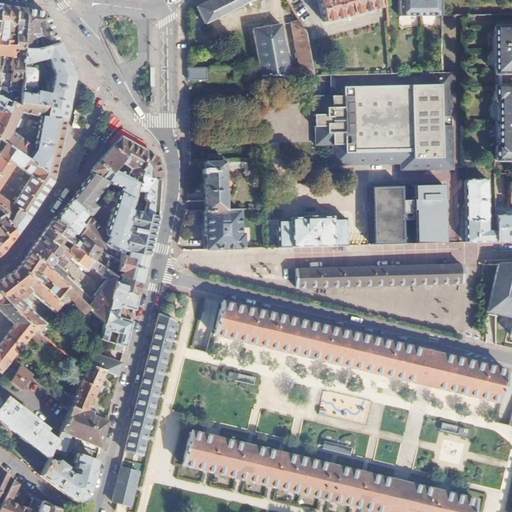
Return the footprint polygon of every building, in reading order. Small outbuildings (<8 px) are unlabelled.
[(253,0),(210,0),(194,9),(203,25),(243,4),(253,0)] [(375,0),(316,0),(322,22),(378,8),(375,0)] [(436,0),(398,0),(398,15),(437,15),(436,0)] [(13,8),(5,7),(0,39),(0,95),(1,96),(7,57),(13,8)] [(13,8),(7,57),(1,96),(12,101),(20,105),(20,102),(21,69),(21,53),(22,10),(13,8)] [(45,13),(22,10),(21,53),(59,44),(45,13)] [(245,22),(247,28),(261,25),(259,18),(245,22)] [(297,22),(289,23),(299,78),(312,77),(305,34),(297,22)] [(279,25),(251,30),(259,76),(280,75),(280,79),(290,78),(279,25)] [(495,101),(498,101),(498,146),(495,146),(495,161),(511,160),(511,26),(493,27),(494,74),(497,74),(498,87),(494,87),(495,101)] [(46,116),(64,120),(73,77),(59,44),(21,53),(21,69),(20,102),(48,107),(46,116)] [(206,68),(187,68),(187,82),(206,81),(206,68)] [(314,114),(312,115),(313,121),(313,128),(314,127),(315,145),(331,145),(332,166),(398,165),(399,171),(452,169),(449,72),(441,72),(441,73),(390,75),(390,74),(329,77),(329,95),(313,95),(314,114)] [(0,126),(12,101),(1,96),(0,95),(0,126)] [(20,105),(12,101),(0,126),(0,144),(3,146),(10,133),(13,125),(17,117),(20,110),(20,105)] [(20,102),(20,105),(20,110),(42,115),(46,116),(48,107),(20,102)] [(3,146),(6,148),(53,179),(60,141),(61,132),(64,120),(46,116),(42,115),(39,127),(37,135),(33,148),(10,133),(3,146)] [(119,153),(126,158),(115,171),(123,176),(127,169),(129,170),(129,171),(133,173),(129,180),(138,185),(140,177),(146,152),(120,137),(112,147),(119,153)] [(53,179),(6,148),(0,158),(0,186),(13,166),(30,177),(12,207),(27,218),(28,218),(40,201),(52,182),(53,179)] [(158,159),(146,152),(140,177),(159,181),(159,174),(158,159)] [(222,163),(202,164),(203,210),(224,210),(222,163)] [(85,230),(80,238),(82,240),(100,252),(105,246),(110,250),(106,255),(118,263),(121,250),(131,211),(134,198),(138,185),(129,180),(123,176),(115,171),(107,181),(106,183),(118,189),(105,233),(90,219),(83,229),(85,230)] [(107,181),(92,171),(81,186),(96,197),(106,183),(107,181)] [(139,193),(144,194),(143,200),(145,202),(143,214),(155,217),(158,187),(159,181),(140,177),(138,185),(134,198),(138,199),(139,193)] [(485,180),(463,180),(464,210),(464,222),(487,221),(487,220),(485,180)] [(413,244),(445,243),(444,185),(412,186),(412,200),(402,201),(402,186),(370,187),(371,207),(372,245),(404,244),(403,220),(413,220),(413,244)] [(76,193),(56,219),(66,228),(73,233),(76,236),(81,228),(79,224),(86,216),(87,217),(90,216),(95,208),(76,193)] [(0,216),(15,233),(17,235),(20,231),(28,218),(27,218),(12,207),(0,198),(0,216)] [(224,210),(203,210),(204,249),(243,248),(242,233),(239,234),(238,210),(224,210)] [(143,214),(131,211),(121,250),(146,256),(155,217),(143,214)] [(495,215),(495,220),(495,230),(495,242),(511,241),(511,214),(508,215),(507,212),(503,212),(503,215),(495,215)] [(17,235),(15,233),(0,216),(0,256),(1,256),(17,235)] [(288,220),(263,221),(263,248),(345,246),(345,219),(331,219),(331,217),(318,218),(318,216),(310,216),(301,216),(301,218),(288,218),(288,220)] [(46,229),(65,242),(72,247),(114,278),(115,276),(116,270),(103,261),(101,262),(96,258),(100,252),(82,240),(78,245),(70,238),(73,233),(66,228),(56,219),(55,218),(54,218),(46,229)] [(487,221),(464,222),(465,243),(495,242),(495,230),(487,230),(487,221)] [(46,229),(28,253),(46,269),(86,307),(91,301),(82,293),(83,292),(65,276),(64,277),(58,272),(68,259),(86,273),(90,268),(96,272),(96,274),(106,281),(94,297),(96,299),(88,309),(89,310),(103,324),(111,291),(113,281),(114,278),(72,247),(68,252),(61,248),(65,242),(46,229)] [(118,263),(116,270),(115,276),(120,278),(139,283),(146,256),(121,250),(118,263)] [(28,253),(16,269),(0,279),(0,296),(15,312),(41,336),(47,329),(46,328),(44,326),(44,325),(15,299),(20,293),(26,296),(29,293),(54,314),(67,300),(74,305),(73,306),(84,315),(89,310),(88,309),(86,307),(46,269),(28,253)] [(106,255),(103,261),(116,270),(118,263),(106,255)] [(511,263),(497,264),(486,312),(511,318),(511,325),(509,336),(511,336),(511,263)] [(411,267),(294,270),(295,288),(462,284),(461,265),(426,266),(411,267)] [(119,282),(113,281),(111,291),(136,297),(139,283),(120,278),(119,282)] [(114,345),(123,348),(136,297),(111,291),(103,324),(100,339),(101,340),(100,342),(104,343),(107,334),(117,337),(114,345)] [(15,312),(0,296),(0,371),(7,363),(6,362),(22,343),(23,344),(27,340),(38,349),(46,339),(41,336),(15,312)] [(221,303),(213,336),(423,385),(498,403),(506,371),(221,303)] [(175,324),(159,317),(129,435),(124,453),(141,457),(175,324)] [(104,343),(100,342),(88,367),(104,372),(116,377),(120,363),(97,356),(99,350),(102,351),(104,343)] [(88,367),(87,371),(80,386),(95,392),(100,394),(102,388),(98,386),(104,372),(88,367)] [(30,377),(20,369),(8,383),(18,392),(29,378),(30,377)] [(236,374),(235,381),(252,383),(253,376),(236,374)] [(41,375),(35,383),(40,387),(47,393),(54,386),(41,375)] [(80,386),(68,412),(54,442),(51,451),(60,455),(61,453),(62,453),(68,440),(64,439),(66,435),(99,449),(102,435),(105,423),(85,414),(95,392),(80,386)] [(371,403),(323,391),(318,414),(366,426),(371,403)] [(0,422),(27,444),(30,439),(31,440),(33,438),(37,441),(43,434),(45,431),(5,399),(0,404),(0,403),(0,422)] [(469,435),(470,429),(460,427),(459,433),(469,435)] [(190,433),(182,466),(376,511),(471,511),(474,500),(401,483),(190,433)] [(31,440),(30,439),(27,444),(47,460),(51,451),(54,442),(43,434),(37,441),(33,438),(31,440)] [(47,460),(39,476),(73,503),(87,495),(95,462),(75,454),(72,465),(74,466),(73,471),(75,473),(74,476),(70,476),(65,472),(66,469),(56,461),(54,465),(47,460)] [(0,505),(11,481),(12,479),(0,469),(0,505)] [(138,473),(120,469),(111,503),(116,504),(129,508),(138,473)] [(18,486),(11,481),(0,505),(0,511),(28,511),(30,509),(35,498),(29,494),(22,509),(9,504),(18,486)] [(260,494),(262,486),(249,482),(247,490),(260,494)] [(58,511),(59,511),(41,503),(37,511),(58,511)]
